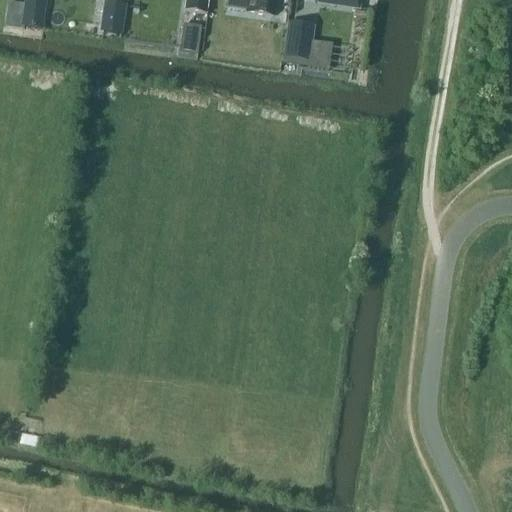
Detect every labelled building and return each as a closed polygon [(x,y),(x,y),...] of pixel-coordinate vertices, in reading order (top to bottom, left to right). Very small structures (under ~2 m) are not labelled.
[(47,0),(26,0),(23,28),(43,31),(47,0)] [(204,16),(206,0),(185,0),(183,13),(204,16)] [(246,0),(245,14),(273,18),(275,0),(246,0)] [(359,0),(338,0),(337,7),(358,10),(359,0)] [(103,33),(121,36),(125,6),(107,3),(103,33)] [(185,25),(184,33),(200,36),(201,28),(185,25)] [(288,25),(282,67),(328,73),(332,48),(308,44),(311,28),(288,25)]
